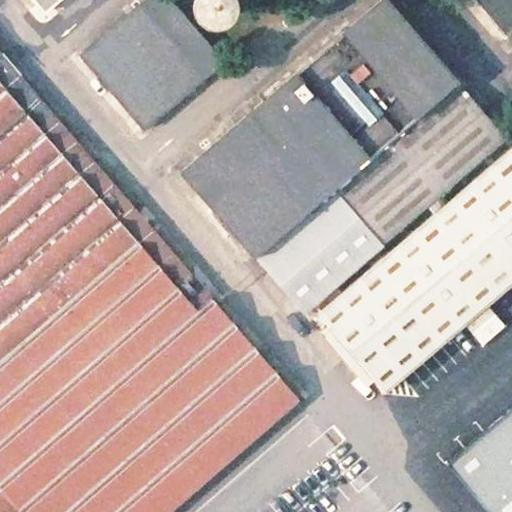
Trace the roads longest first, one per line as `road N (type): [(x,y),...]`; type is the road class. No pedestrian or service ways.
road 1 (unknown): [(342,0),(146,172)]
road 2 (unknown): [(345,397),(400,454),(409,493),(399,511)]
